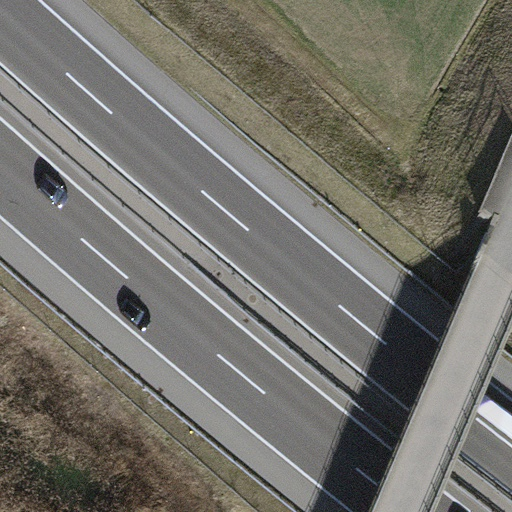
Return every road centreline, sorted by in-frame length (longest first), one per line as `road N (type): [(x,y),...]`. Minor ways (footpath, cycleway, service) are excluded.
road 1 (motorway): [(511,443),(315,287),(0,16)]
road 2 (motorway): [(0,166),(246,381),(414,511)]
road 3 (unclassified): [(511,249),(401,511)]
road 4 (track): [(216,0),(387,157)]
